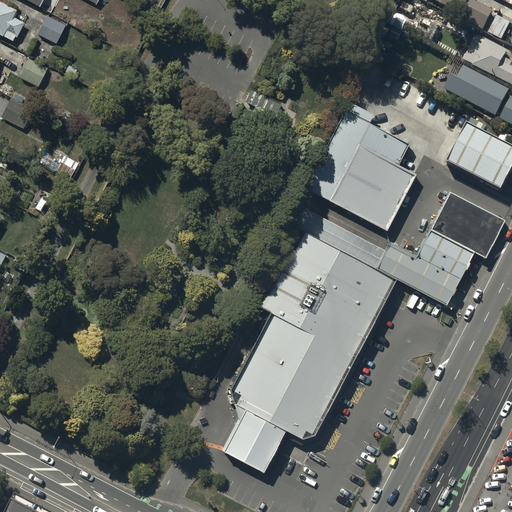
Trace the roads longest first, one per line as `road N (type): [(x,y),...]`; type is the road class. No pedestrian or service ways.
road 1 (primary): [(386,511),(511,264)]
road 2 (primary): [(511,354),(431,511)]
road 3 (primary): [(127,511),(0,444)]
